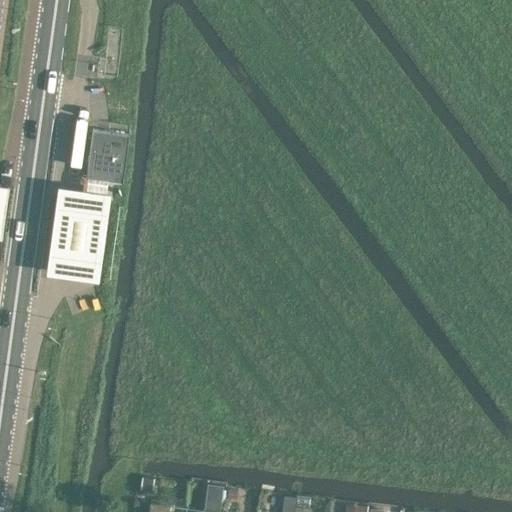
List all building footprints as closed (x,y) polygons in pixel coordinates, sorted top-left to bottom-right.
[(87,167),(90,167),(123,172),(130,124),(94,119),(87,167)] [(106,182),(53,175),(41,263),(94,269),(106,182)] [(145,466),(144,479),(156,480),(157,467),(145,466)] [(211,472),(207,499),(223,501),(226,475),(211,472)] [(230,477),(229,486),(240,488),(241,479),(230,477)] [(287,484),(283,510),(296,511),(298,496),(299,486),(287,484)] [(300,485),(299,495),(312,496),(313,486),(300,485)] [(172,511),(175,495),(155,493),(151,511),(172,511)] [(298,496),(296,511),(301,511),(305,511),(307,497),(298,496)] [(374,498),(372,508),(386,510),(387,499),(374,498)] [(223,511),(225,502),(223,501),(207,499),(206,499),(204,511),(223,511)] [(244,511),(245,504),(225,502),(223,511),(244,511)]
